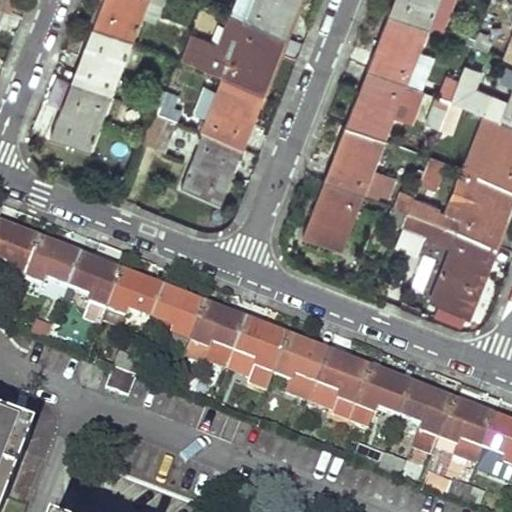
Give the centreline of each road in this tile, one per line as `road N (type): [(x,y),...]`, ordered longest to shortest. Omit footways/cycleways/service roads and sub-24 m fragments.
road 1 (residential): [(346,0),(242,264)]
road 2 (residential): [(496,365),(242,264)]
road 3 (residential): [(242,264),(0,174)]
road 4 (residential): [(0,142),(55,0)]
